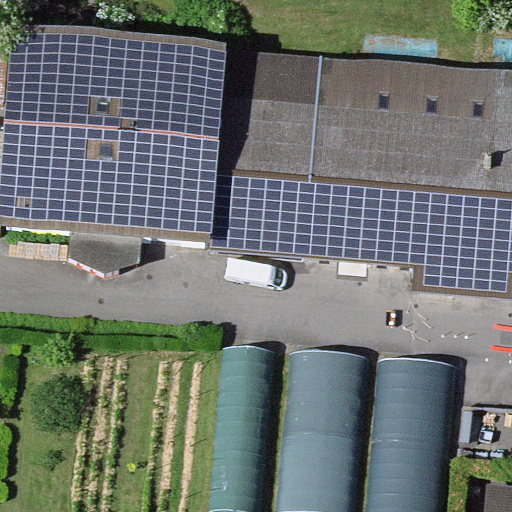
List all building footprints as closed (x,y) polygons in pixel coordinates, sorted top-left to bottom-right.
[(511,73),(24,34),(7,231),(511,272),(511,73)] [(273,507),(279,342),(235,340),(228,505),(273,507)] [(292,507),(361,510),(369,346),(300,343),(292,507)] [(367,511),(447,511),(455,354),(376,350),(367,511)] [(511,511),(511,488),(484,487),(482,511),(511,511)]
